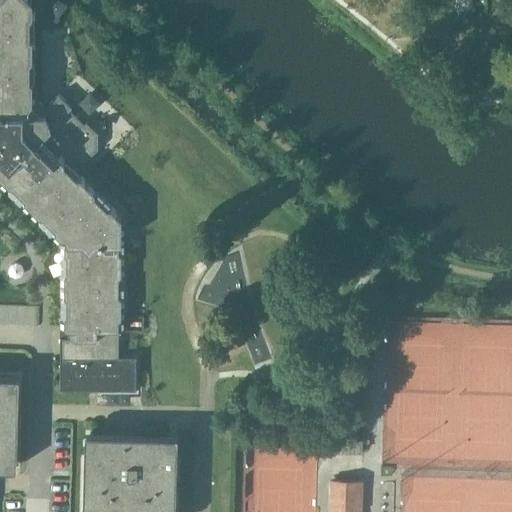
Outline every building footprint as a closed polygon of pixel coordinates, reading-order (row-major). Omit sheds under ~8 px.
[(0,0),(0,179),(2,178),(8,184),(11,184),(24,197),(24,200),(39,215),(42,215),(54,227),(54,231),(60,237),(64,237),(66,242),(64,245),(64,253),(66,256),(66,273),(64,276),(64,297),(66,299),(66,317),(64,319),(64,328),(66,330),(67,330),(67,337),(59,337),(59,347),(67,347),(67,357),(59,357),(59,390),(136,390),(136,357),(118,357),(118,330),(120,330),(120,329),(118,329),(118,321),(120,318),(120,298),(118,295),(118,277),(120,275),(120,254),(118,252),(118,234),(121,232),(121,217),(110,206),(106,206),(104,204),(94,193),(94,191),(79,175),(76,175),(70,169),(80,159),(84,163),(84,162),(83,160),(94,150),(94,134),(85,125),(87,122),(86,121),(84,124),(69,109),(72,107),(59,94),(45,108),(39,102),(32,102),(31,82),(29,80),(29,62),(32,60),(31,39),(29,37),(29,19),(32,17),(31,0),(0,0)] [(14,248),(15,264),(25,263),(25,248),(14,248)] [(0,376),(0,468),(16,469),(17,423),(18,377),(0,376)] [(82,511),(174,511),(177,436),(85,434),(82,511)] [(361,452),(362,441),(332,440),(332,451),(361,452)] [(359,511),(360,481),(330,480),(330,511),(334,511),(333,511),(359,511)]
